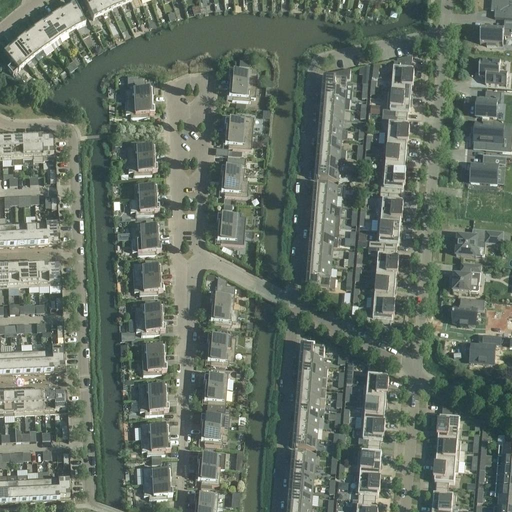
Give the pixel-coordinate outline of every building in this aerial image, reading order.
[(84,0),(82,1),(93,22),(102,17),(93,0),(84,0)] [(93,0),(102,17),(111,13),(105,0),(93,0)] [(105,0),(111,13),(121,9),(116,0),(105,0)] [(116,0),(121,9),(130,5),(128,0),(116,0)] [(511,0),(492,0),(493,0),(493,2),(492,8),(497,9),(497,13),(495,13),(494,20),(495,20),(511,21),(511,0)] [(64,11),(76,31),(85,26),(74,6),(70,8),(69,7),(63,10),(64,11)] [(59,15),(55,17),(67,36),(76,31),(64,11),(63,10),(58,13),(59,15)] [(45,21),(46,23),(59,42),(67,36),(55,17),(51,19),(50,18),(45,21)] [(37,29),(50,48),(59,42),(46,23),(45,21),(40,25),(41,26),(37,29)] [(27,34),(28,35),(42,54),(50,48),(37,29),(34,31),(32,30),(27,34)] [(481,29),(480,45),(481,45),(481,44),(486,45),(487,45),(487,48),(496,48),(496,46),(502,46),(502,47),(503,47),(504,38),(510,39),(511,33),(511,32),(504,32),(504,31),(504,32),(503,32),(482,30),(482,29),(481,29)] [(23,39),(20,42),(34,60),(42,54),(28,35),(27,34),(22,38),(23,39)] [(10,47),(11,48),(26,66),(34,60),(20,42),(16,44),(15,43),(10,47)] [(7,53),(3,56),(12,66),(7,70),(12,77),(17,72),(18,73),(26,66),(11,48),(10,47),(5,51),(7,53)] [(412,58),(396,61),(396,62),(397,62),(397,64),(394,63),(393,73),(393,80),(412,82),(414,82),(414,75),(413,75),(413,71),(411,71),(412,58)] [(480,65),(479,78),(486,79),(485,85),(499,86),(507,87),(507,82),(508,77),(508,74),(500,73),(501,62),(488,61),(486,61),(486,63),(480,62),(480,65)] [(230,81),(229,86),(256,89),(257,76),(252,76),(252,72),(244,71),(234,71),(234,75),(228,74),(228,81),(230,81)] [(350,71),(331,75),(331,80),(327,79),(326,90),(346,91),(347,82),(350,82),(350,71)] [(414,82),(412,82),(393,80),(392,91),(389,90),(389,91),(411,93),(411,92),(412,89),(413,89),(414,82)] [(256,89),(229,86),(229,92),(227,92),(226,98),(232,99),(232,103),(250,104),(250,100),(255,101),(256,89)] [(125,105),(139,104),(152,104),(151,98),(153,98),(153,91),(147,92),(147,88),(144,88),(134,88),(129,88),(129,92),(124,93),(125,105)] [(325,100),(345,102),(346,91),(326,90),(325,100)] [(411,93),(389,91),(388,102),(412,104),(412,97),(411,97),(411,93)] [(477,101),(476,119),(496,120),(497,104),(500,104),(501,95),(486,94),(485,102),(477,101)] [(350,102),(345,102),(325,100),(324,110),(344,112),(349,112),(350,102)] [(412,104),(388,102),(387,112),(383,112),(382,118),(395,119),(407,120),(408,114),(410,115),(410,110),(411,110),(412,104)] [(152,104),(139,104),(125,105),(125,117),(130,117),(130,121),(149,120),(149,116),(154,116),(154,109),(152,109),(152,104)] [(371,108),(370,116),(379,116),(379,109),(371,108)] [(343,122),(344,112),(324,110),(323,120),(343,122)] [(225,134),(252,136),(253,120),(230,118),(230,122),(224,122),(224,128),(226,129),(225,134)] [(389,126),(388,135),(408,137),(409,126),(407,126),(407,120),(395,119),(382,118),(382,125),(389,126)] [(342,132),(343,122),(323,120),(322,130),(342,132)] [(475,135),(474,144),(486,145),(486,153),(502,154),(503,146),(503,141),(503,138),(511,138),(511,128),(494,127),(494,128),(489,128),(489,126),(485,126),(477,126),(476,134),(475,134),(474,134),(474,135),(475,135)] [(322,141),(342,142),(342,132),(322,130),(322,141)] [(251,153),(252,136),(225,134),(225,140),(223,140),(222,146),(228,147),(228,151),(238,151),(251,153)] [(388,135),(385,135),(384,146),(407,148),(408,137),(388,135)] [(41,138),(43,165),(43,163),(55,163),(55,149),(53,149),(52,144),(54,144),(54,137),(41,138)] [(21,140),(22,162),(32,162),(31,138),(24,139),(24,140),(21,140)] [(39,138),(31,138),(32,162),(33,162),(33,165),(43,165),(41,138),(41,139),(39,139),(39,138)] [(1,141),(2,163),(12,163),(11,139),(4,140),(4,141),(1,141)] [(12,163),(22,162),(21,140),(18,140),(18,139),(11,139),(12,163)] [(341,152),(342,142),(322,141),(321,151),(341,152)] [(127,163),(142,162),(154,161),(154,156),(156,156),(156,149),(150,149),(150,146),(132,146),(132,150),(127,151),(127,163)] [(407,148),(384,146),(383,157),(407,159),(408,152),(407,152),(407,148)] [(321,151),(320,161),(340,163),(345,163),(346,153),(341,152),(321,151)] [(407,159),(383,157),(383,167),(405,169),(405,165),(407,165),(407,159)] [(472,167),(471,184),(497,187),(498,169),(497,169),(497,168),(497,166),(504,167),(504,161),(504,160),(510,161),(510,160),(483,158),(485,158),(485,159),(484,168),(472,167)] [(227,166),(226,170),(221,170),(220,176),(222,176),(221,182),(248,184),(243,184),(244,170),(245,168),(245,162),(227,160),(227,166)] [(154,161),(142,162),(127,163),(128,175),(133,175),(133,179),(151,178),(151,174),(157,174),(157,167),(155,167),(154,161)] [(339,173),(340,163),(320,161),(319,171),(339,173)] [(404,180),(406,180),(406,173),(405,173),(405,169),(383,167),(382,178),(404,180)] [(339,173),(319,171),(318,182),(338,183),(339,173)] [(380,195),(389,196),(401,197),(401,191),(403,191),(404,187),(405,187),(406,180),(404,180),(382,178),(381,189),(380,195)] [(247,200),(248,184),(221,182),(221,188),(219,188),(219,194),(224,195),(224,198),(234,199),(247,200)] [(129,203),(156,201),(156,196),(158,196),(158,189),(152,189),(152,185),(142,186),(134,186),(134,202),(129,203)] [(317,197),(337,199),(341,199),(342,188),(318,186),(317,197)] [(467,198),(466,216),(494,218),(495,204),(507,205),(508,194),(486,192),(486,200),(485,200),(485,199),(484,199),(484,200),(480,199),(478,198),(478,199),(467,198)] [(403,214),(403,207),(402,206),(402,202),(400,202),(401,197),(389,196),(380,195),(380,201),(376,200),(375,211),(379,211),(379,212),(401,214),(403,214)] [(317,197),(316,207),(333,208),(336,209),(337,199),(317,197)] [(157,207),(156,201),(129,203),(130,215),(135,215),(135,219),(153,218),(153,214),(159,214),(158,207),(157,207)] [(336,209),(333,208),(316,207),(315,217),(340,219),(341,209),(336,209)] [(403,214),(401,214),(379,212),(378,223),(401,224),(401,221),(402,221),(403,214)] [(217,230),(230,231),(244,232),(245,220),(241,219),(241,216),(233,215),(223,214),(222,218),(217,218),(216,224),(218,224),(217,230)] [(315,227),(332,229),(335,229),(339,229),(340,219),(315,217),(315,227)] [(401,224),(378,223),(377,233),(401,235),(401,229),(400,228),(401,224)] [(45,224),(35,225),(36,248),(44,248),(44,246),(46,246),(45,224)] [(46,246),(46,248),(59,247),(59,241),(57,241),(57,235),(59,235),(58,224),(45,224),(46,246)] [(25,225),(15,226),(16,249),(23,249),(23,247),(26,247),(25,225)] [(36,248),(35,225),(25,225),(26,247),(29,247),(29,249),(36,248)] [(131,243),(136,242),(158,241),(158,236),(160,236),(160,229),(154,229),(154,225),(135,226),(136,230),(131,230),(131,243)] [(16,249),(15,226),(5,226),(6,248),(9,248),(9,249),(16,249)] [(335,229),(332,229),(315,227),(314,238),(338,240),(339,229),(335,229)] [(243,248),(244,232),(230,231),(217,230),(217,236),(215,236),(215,242),(220,242),(220,246),(243,248)] [(379,250),(396,252),(397,246),(399,246),(399,242),(400,242),(401,235),(377,233),(376,244),(358,242),(357,249),(369,249),(379,250)] [(504,234),(485,233),(485,240),(477,239),(457,237),(456,257),(476,259),(477,250),(479,250),(480,249),(481,248),(481,245),(502,247),(504,234)] [(337,250),(338,240),(314,238),(313,248),(333,249),(337,250)] [(158,241),(136,242),(131,243),(132,255),(137,255),(137,259),(155,258),(155,254),(161,254),(160,247),(159,247),(158,241)] [(313,248),(312,258),(332,260),(333,249),(313,248)] [(369,249),(368,256),(378,257),(377,267),(397,269),(398,269),(399,262),(397,261),(398,257),(396,257),(396,252),(379,250),(369,249)] [(331,270),(332,260),(312,258),(311,268),(331,270)] [(48,266),(49,289),(61,288),(60,265),(48,266)] [(133,283),(160,281),(160,276),(162,276),(161,269),(156,269),(156,265),(132,267),(133,283)] [(27,268),(28,290),(38,289),(37,266),(30,266),(30,268),(27,268)] [(49,289),(48,266),(47,266),(47,267),(45,267),(45,266),(37,266),(38,289),(49,289)] [(481,268),(461,266),(460,274),(462,274),(462,277),(458,276),(454,279),(453,293),(470,295),(470,294),(476,294),(479,292),(480,276),(481,276),(481,268)] [(8,291),(18,290),(17,267),(10,267),(10,269),(7,269),(8,291)] [(18,290),(28,290),(27,268),(24,268),(24,267),(17,267),(18,290)] [(398,269),(397,269),(377,267),(376,278),(396,279),(396,276),(398,276),(398,269)] [(310,278),(330,280),(331,270),(311,268),(310,278)] [(330,280),(310,278),(309,289),(335,291),(336,280),(330,280)] [(396,279),(376,278),(376,289),(396,290),(397,284),(396,283),(396,279)] [(160,287),(160,281),(133,283),(134,295),(139,295),(139,299),(140,299),(147,298),(154,298),(157,298),(157,294),(163,294),(162,287),(160,287)] [(396,290),(376,289),(375,299),(372,299),(394,301),(395,297),(396,297),(396,290)] [(211,311),(238,313),(233,313),(234,297),(216,295),(216,299),(210,299),(210,305),(211,305),(211,311)] [(393,312),(395,312),(395,305),(394,305),(394,301),(383,300),(372,299),(371,310),(393,312)] [(455,310),(453,326),(460,327),(460,328),(468,329),(468,327),(475,328),(477,313),(484,314),(485,303),(461,301),(460,310),(455,310)] [(158,305),(154,305),(144,306),(139,306),(139,310),(134,310),(135,323),(158,321),(162,321),(162,316),(164,315),(163,309),(158,309),(158,305)] [(395,312),(393,312),(371,310),(374,311),(373,317),(370,317),(367,319),(366,324),(372,327),(390,328),(390,323),(392,323),(393,319),(394,319),(395,312)] [(237,325),(238,313),(211,311),(210,317),(209,317),(208,323),(214,323),(213,327),(232,329),(232,325),(237,325)] [(162,321),(135,323),(136,335),(141,335),(141,338),(159,338),(159,334),(164,333),(164,327),(162,327),(162,321)] [(208,345),(208,351),(235,353),(236,341),(231,340),(231,337),(213,335),(212,339),(207,338),(206,345),(208,345)] [(472,348),(471,364),(481,365),(493,366),(495,347),(500,348),(501,340),(484,338),(483,345),(480,345),(480,349),(472,348)] [(142,362),(164,361),(164,355),(165,355),(165,349),(159,349),(159,345),(141,346),(142,362)] [(305,348),(304,358),(324,360),(325,349),(305,348)] [(234,365),(235,353),(208,351),(207,357),(205,356),(205,363),(210,363),(210,367),(228,369),(229,365),(234,365)] [(53,376),(52,352),(41,353),(43,376),(50,376),(50,374),(52,374),(52,376),(53,376)] [(52,352),(53,376),(65,375),(65,368),(63,369),(63,363),(65,363),(64,352),(52,352)] [(29,375),(32,375),(31,353),(21,354),(22,377),(30,377),(29,375)] [(41,353),(31,353),(32,375),(35,375),(35,376),(43,376),(41,353)] [(12,376),(11,354),(1,355),(2,378),(9,378),(9,376),(12,376)] [(22,377),(21,354),(11,354),(12,376),(15,376),(15,377),(22,377)] [(303,368),(323,370),(324,360),(304,358),(303,368)] [(164,361),(142,362),(143,378),(161,378),(161,374),(166,373),(166,367),(164,367),(164,361)] [(303,368),(302,379),(327,381),(328,370),(323,370),(303,368)] [(368,376),(367,387),(364,386),(364,387),(387,389),(388,389),(389,382),(388,382),(388,378),(381,377),(381,375),(369,369),(368,376)] [(205,385),(204,391),(226,393),(228,376),(219,376),(210,375),(209,379),(204,378),(203,385),(205,385)] [(326,391),(327,381),(302,379),(301,389),(326,391)] [(138,386),(139,402),(166,401),(166,396),(167,395),(167,389),(161,389),(161,385),(138,386)] [(387,389),(364,387),(364,396),(364,398),(386,400),(386,396),(388,396),(388,389),(387,389)] [(301,389),(300,399),(325,401),(326,391),(301,389)] [(225,409),(226,393),(204,391),(204,396),(202,396),(202,403),(207,403),(207,407),(217,408),(225,409)] [(43,394),(45,417),(55,417),(54,393),(53,393),(53,395),(51,395),(51,394),(43,394)] [(66,393),(54,393),(55,417),(67,416),(67,405),(65,405),(64,399),(66,399),(66,393)] [(34,418),(45,417),(43,394),(36,394),(36,396),(33,396),(34,418)] [(13,397),(14,419),(24,418),(23,395),(16,395),(16,397),(13,397)] [(23,395),(24,418),(34,418),(33,396),(30,396),(30,395),(23,395)] [(4,419),(14,419),(13,397),(10,397),(10,396),(3,396),(4,419)] [(386,400),(364,398),(363,409),(387,411),(387,404),(386,404),(386,400)] [(300,399),(300,409),(324,411),(325,401),(300,399)] [(166,407),(166,401),(139,402),(139,415),(144,415),(145,418),(163,418),(163,414),(168,413),(168,407),(166,407)] [(439,430),(461,432),(461,431),(459,431),(460,413),(443,404),(442,419),(440,419),(440,423),(438,423),(438,430),(439,430)] [(299,419),(319,421),(323,421),(324,411),(300,409),(299,419)] [(387,411),(363,409),(362,419),(384,421),(385,417),(386,417),(387,411)] [(201,431),(221,432),(228,433),(229,417),(216,416),(206,415),(206,419),(200,418),(200,425),(202,425),(201,431)] [(318,431),(319,421),(299,419),(298,429),(318,431)] [(371,431),(383,432),(385,432),(385,425),(384,425),(384,421),(362,419),(361,430),(371,431)] [(141,442),(168,441),(167,435),(169,435),(169,429),(163,429),(163,425),(140,426),(141,442)] [(317,441),(318,431),(298,429),(297,440),(317,441)] [(371,431),(361,430),(360,441),(368,442),(368,448),(380,449),(380,443),(382,443),(383,439),(384,439),(385,432),(383,432),(371,431)] [(439,430),(438,430),(437,437),(438,437),(438,441),(461,442),(461,432),(439,430)] [(25,444),(25,436),(21,436),(21,434),(15,431),(15,445),(25,444)] [(227,445),(228,433),(221,432),(201,431),(201,436),(199,436),(198,443),(204,443),(204,447),(214,448),(222,449),(222,445),(227,445)] [(36,444),(35,433),(29,433),(29,436),(25,436),(25,444),(30,444),(36,444)] [(499,448),(498,459),(511,459),(511,441),(505,437),(504,448),(499,448)] [(316,452),(317,441),(297,440),(296,450),(316,452)] [(168,447),(168,441),(141,442),(141,455),(146,454),(146,458),(165,458),(164,454),(170,453),(170,447),(168,447)] [(461,442),(438,441),(438,445),(436,445),(436,451),(460,453),(461,443),(461,442)] [(359,453),(358,464),(382,466),(383,459),(381,459),(382,454),(380,454),(380,449),(368,448),(367,453),(359,453)] [(459,464),(460,453),(436,451),(435,458),(437,458),(436,462),(459,464)] [(26,463),(26,455),(16,456),(16,466),(22,466),(22,464),(26,463)] [(198,470),(220,472),(224,473),(225,456),(203,455),(203,459),(197,458),(197,465),(198,465),(198,470)] [(296,455),(295,465),(315,467),(316,457),(296,455)] [(16,456),(6,456),(6,464),(10,464),(10,466),(16,466),(16,456)] [(511,459),(498,459),(497,469),(511,469),(511,459)] [(434,473),(458,475),(459,464),(436,462),(436,466),(435,466),(434,473)] [(382,466),(358,464),(357,475),(380,476),(380,472),(381,472),(382,466)] [(294,476),(314,477),(315,467),(295,465),(294,476)] [(511,469),(497,469),(496,479),(511,480),(511,469)] [(143,487),(157,486),(170,486),(170,480),(171,480),(171,473),(165,473),(165,470),(155,470),(142,471),(143,487)] [(219,488),(220,472),(198,470),(197,476),(196,476),(195,482),(201,483),(200,487),(219,488)] [(458,475),(434,473),(433,480),(435,480),(435,484),(436,484),(436,490),(448,491),(449,485),(454,486),(455,475),(458,475)] [(380,487),(381,480),(379,480),(380,476),(357,475),(355,474),(355,485),(356,485),(379,487),(380,487)] [(313,487),(314,477),(294,476),(293,486),(313,487)] [(18,504),(17,478),(7,479),(8,506),(15,505),(15,504),(18,504)] [(28,505),(27,482),(27,478),(17,478),(18,504),(21,504),(21,505),(28,505)] [(511,480),(496,479),(496,489),(511,490),(511,480)] [(58,480),(48,481),(49,504),(56,504),(56,502),(58,502),(59,503),(58,480)] [(70,480),(58,480),(59,503),(71,503),(71,496),(69,496),(69,491),(71,491),(70,480)] [(37,481),(27,482),(28,505),(36,505),(36,503),(38,503),(37,481)] [(48,481),(37,481),(38,503),(41,503),(41,504),(49,504),(48,481)] [(379,487),(356,485),(355,496),(358,497),(358,502),(376,504),(376,498),(378,498),(378,494),(380,494),(380,487),(379,487)] [(170,486),(157,486),(143,487),(143,499),(148,499),(149,503),(167,502),(167,498),(172,498),(172,491),(170,491),(170,486)] [(312,498),(313,487),(293,486),(292,496),(312,498)] [(511,490),(496,489),(495,499),(500,500),(511,500),(511,490)] [(432,500),(431,506),(455,508),(456,497),(448,496),(448,491),(436,490),(436,495),(434,495),(433,500),(432,500)] [(195,510),(215,511),(216,511),(218,496),(200,494),(199,498),(194,498),(193,505),(195,505),(195,510)] [(312,508),(312,498),(292,496),(292,506),(312,508)] [(511,500),(500,500),(499,510),(511,510),(511,500)] [(376,511),(377,510),(375,509),(376,504),(358,502),(353,502),(351,511),(376,511)]
